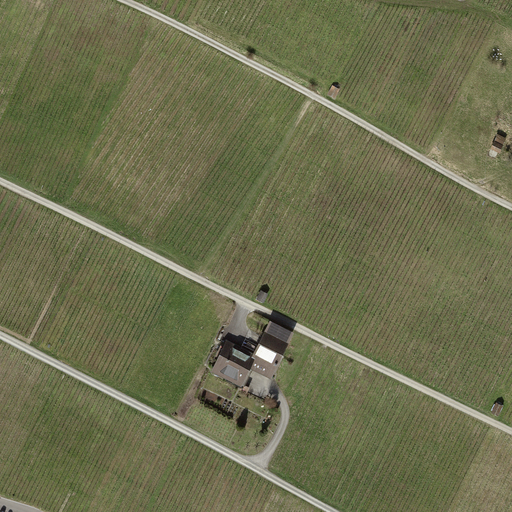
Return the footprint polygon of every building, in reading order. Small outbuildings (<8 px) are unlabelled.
[(342,92),(334,88),(329,97),(337,101),(342,92)] [(507,139),(497,134),(490,150),(500,154),(507,139)] [(270,295),(262,292),(258,300),(266,304),(270,295)] [(288,339),(266,329),(254,355),(250,363),(272,374),(288,339)] [(254,355),(226,342),(213,369),(241,382),(250,363),(254,355)] [(498,415),(503,407),(497,404),(492,412),(498,415)]
